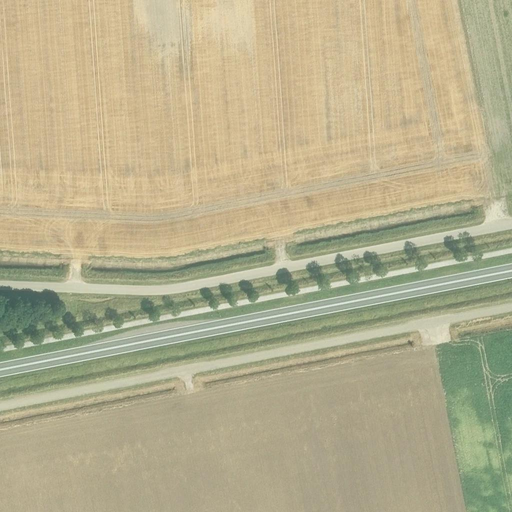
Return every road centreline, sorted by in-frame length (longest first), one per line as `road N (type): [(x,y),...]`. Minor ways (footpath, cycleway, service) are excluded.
road 1 (trunk): [(0,368),(511,268)]
road 2 (unclassified): [(0,406),(511,306)]
road 3 (unclassified): [(0,285),(171,289),(511,224)]
